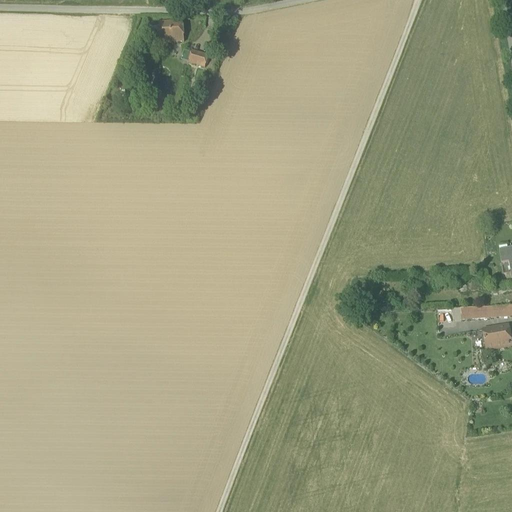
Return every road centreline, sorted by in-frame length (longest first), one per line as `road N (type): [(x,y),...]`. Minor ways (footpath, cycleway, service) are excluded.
road 1 (track): [(415,0),(219,511)]
road 2 (unclassified): [(0,8),(260,10),(299,0)]
